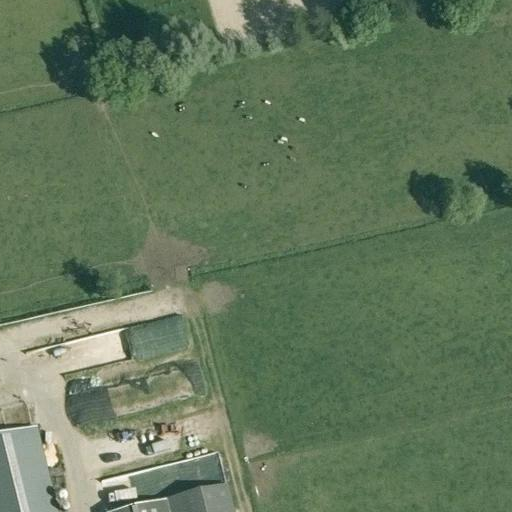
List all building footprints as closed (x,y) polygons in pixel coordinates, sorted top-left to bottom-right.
[(134,323),(143,353),(184,341),(176,311),(134,323)] [(134,322),(54,340),(56,347),(82,342),(84,350),(116,343),(118,351),(139,347),(134,322)] [(187,361),(132,378),(141,405),(196,388),(187,361)] [(0,437),(0,511),(56,511),(37,429),(0,437)] [(230,511),(223,484),(163,500),(118,511),(230,511)]
